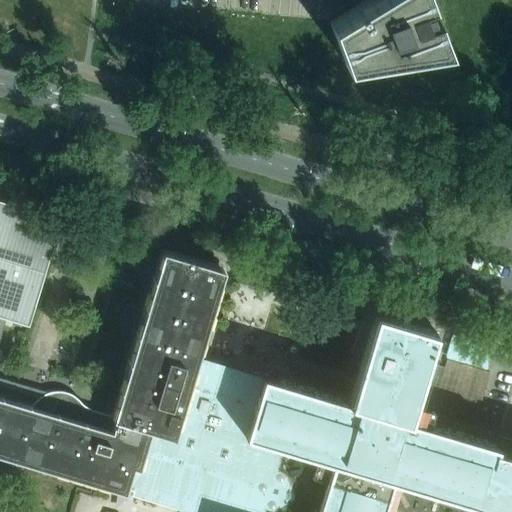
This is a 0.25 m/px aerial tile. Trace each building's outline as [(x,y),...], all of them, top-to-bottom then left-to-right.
[(429,0),(364,0),(329,22),(345,63),(447,46),(429,0)] [(0,315),(6,317),(28,323),(60,217),(0,199),(0,315)] [(222,266),(161,248),(111,414),(90,408),(86,406),(84,404),(81,402),(79,400),(77,398),(76,397),(74,395),(71,394),(68,392),(65,391),(62,391),(56,390),(54,390),(50,391),(47,392),(0,377),(0,337),(6,317),(0,315),(0,455),(125,493),(127,487),(132,470),(137,471),(147,435),(174,443),(198,356),(222,266)] [(261,375),(198,356),(174,443),(147,435),(137,471),(132,470),(127,487),(132,489),(131,494),(191,511),(381,511),(391,478),(409,418),(435,330),(375,312),(349,400),(261,374),(261,375)] [(453,335),(446,356),(485,367),(491,347),(453,335)] [(497,444),(409,418),(391,478),(477,504),(475,511),(479,511),(511,511),(511,453),(495,448),(497,444)]
